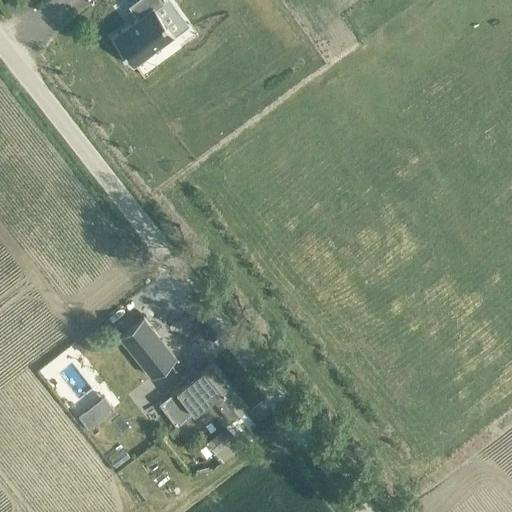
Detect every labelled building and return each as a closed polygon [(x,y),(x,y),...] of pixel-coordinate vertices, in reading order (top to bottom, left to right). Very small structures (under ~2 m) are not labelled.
[(138,17),(111,37),(131,65),(173,35),(153,8),(161,2),(159,0),(136,0),(129,6),(138,17)] [(142,316),(118,335),(151,377),(175,358),(142,316)] [(171,393),(158,403),(175,426),(177,425),(186,418),(190,414),(192,413),(205,403),(229,384),(211,362),(197,372),(193,366),(183,374),(188,380),(175,390),(171,393)] [(229,384),(205,403),(214,415),(222,425),(246,406),(229,384)] [(186,418),(177,425),(186,436),(196,429),(203,438),(207,435),(199,426),(190,414),(186,418)] [(208,442),(216,451),(235,436),(227,427),(208,442)]
